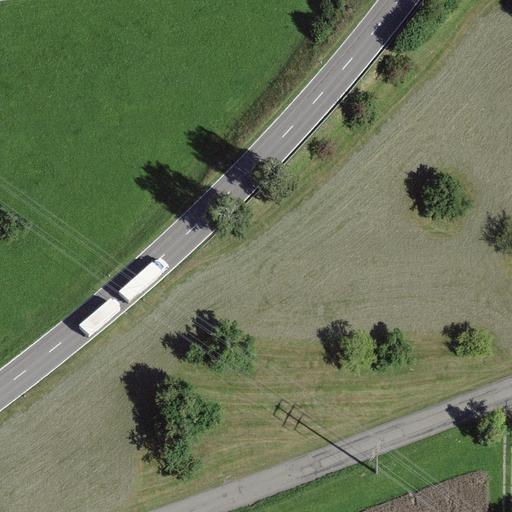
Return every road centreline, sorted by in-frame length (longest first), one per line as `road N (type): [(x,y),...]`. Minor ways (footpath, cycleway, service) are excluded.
road 1 (secondary): [(0,391),(178,241),(314,107),(400,0)]
road 2 (tertiary): [(182,511),(511,391)]
